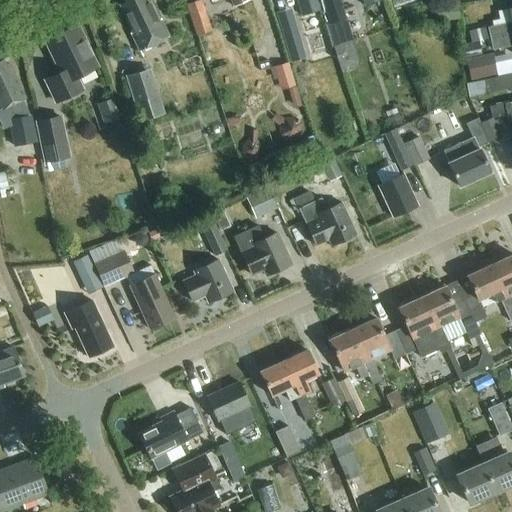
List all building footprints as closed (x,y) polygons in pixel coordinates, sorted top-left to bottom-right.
[(140,52),(169,38),(161,21),(158,23),(147,0),(133,0),(121,6),(134,34),(132,35),(140,52)] [(203,0),(204,1),(205,0),(230,0),(234,9),(248,2),(247,0),(203,0)] [(317,0),(296,0),(302,18),(321,12),(317,0)] [(346,21),(339,0),(322,0),(331,26),(346,21)] [(201,4),(188,8),(198,38),(211,33),(201,4)] [(437,21),(461,20),(460,5),(436,6),(437,21)] [(511,22),(488,28),(490,40),(511,35),(511,7),(509,8),(511,21),(511,22)] [(287,51),(290,64),(305,59),(290,9),(275,14),(287,51)] [(77,28),(47,42),(62,74),(46,82),(56,104),(82,91),(76,79),(97,69),(77,28)] [(488,28),(470,31),(472,44),(490,40),(488,28)] [(511,35),(490,40),(493,51),(511,46),(511,35)] [(493,54),(465,60),(470,81),(498,75),(493,54)] [(30,117),(23,102),(27,100),(10,66),(6,68),(3,62),(0,62),(0,110),(1,113),(9,109),(14,120),(9,121),(15,146),(36,142),(31,117),(30,117)] [(295,96),(286,64),(271,69),(277,90),(286,87),(289,97),(295,96)] [(150,68),(124,76),(138,123),(164,115),(150,68)] [(511,74),(499,77),(483,81),(486,95),(511,89),(511,74)] [(117,97),(101,102),(107,122),(123,117),(117,97)] [(507,116),(511,115),(511,102),(504,104),(504,105),(490,107),(492,119),(493,119),(507,116)] [(401,125),(396,110),(386,114),(391,128),(401,125)] [(71,158),(62,116),(35,122),(44,164),(71,158)] [(502,139),(493,119),(492,119),(480,124),(490,145),(502,139)] [(403,145),(413,166),(414,168),(430,160),(420,137),(403,145)] [(413,166),(403,145),(401,140),(389,146),(400,172),(413,166)] [(473,140),(444,152),(449,164),(448,164),(459,188),(490,174),(480,150),(479,151),(473,140)] [(330,183),(342,177),(334,158),(321,164),(330,183)] [(0,190),(8,189),(5,173),(0,174),(0,190)] [(393,218),(418,207),(404,175),(379,187),(393,218)] [(256,219),(278,209),(268,188),(246,198),(256,219)] [(322,199),(314,203),(309,193),(295,200),(316,247),(329,241),(332,247),(357,235),(343,204),(328,211),(322,199)] [(200,224),(203,232),(214,257),(228,251),(213,217),(200,224)] [(277,234),(264,240),(259,228),(235,239),(252,277),(264,271),(267,278),(292,266),(277,234)] [(124,253),(95,266),(105,288),(134,274),(124,253)] [(511,256),(490,267),(504,297),(499,299),(503,310),(511,305),(511,299),(510,295),(511,294),(511,256)] [(102,288),(86,257),(72,263),(88,295),(102,288)] [(219,261),(193,273),(195,277),(183,283),(192,304),(205,298),(208,305),(234,293),(219,261)] [(476,295),(464,300),(475,323),(486,318),(478,301),(491,295),(494,301),(499,299),(504,297),(490,267),(468,277),(476,295)] [(175,320),(156,278),(131,290),(151,331),(175,320)] [(445,287),(422,298),(436,329),(430,331),(435,341),(445,336),(444,334),(449,331),(445,323),(458,317),(469,340),(480,335),(475,323),(464,300),(453,305),(445,287)] [(405,354),(406,355),(417,350),(421,359),(439,351),(441,354),(451,350),(445,336),(435,341),(430,331),(436,329),(422,298),(398,309),(406,326),(396,331),(406,354),(405,354)] [(99,315),(92,300),(65,313),(72,329),(74,328),(88,359),(114,348),(99,316),(100,316),(99,315)] [(511,305),(503,310),(509,322),(510,322),(511,321),(511,305)] [(406,354),(396,331),(383,337),(375,320),(353,330),(367,360),(361,363),(366,373),(377,369),(372,358),(390,350),(395,360),(406,355),(405,354),(406,354)] [(367,360),(353,330),(334,339),(329,341),(339,364),(340,364),(343,372),(355,367),(360,379),(368,375),(372,386),(382,381),(377,369),(366,373),(361,363),(367,360)] [(0,387),(25,378),(14,349),(0,354),(0,387)] [(300,410),(310,405),(305,394),(310,392),(305,381),(318,375),(307,351),(283,362),(299,397),(295,399),(300,410)] [(290,401),(295,399),(299,397),(283,362),(261,372),(271,396),(285,390),(290,401)] [(345,403),(336,383),(334,378),(321,384),(332,408),(345,403)] [(336,383),(345,403),(351,416),(364,411),(349,378),(336,383)] [(242,412),(244,411),(250,408),(238,383),(207,397),(219,422),(220,422),(227,436),(237,431),(233,421),(244,416),(242,412)] [(488,406),(492,416),(492,417),(500,435),(511,429),(511,428),(504,411),(503,411),(499,401),(488,406)] [(448,434),(434,403),(411,414),(424,445),(448,434)] [(310,405),(300,410),(306,423),(316,418),(310,405)] [(163,422),(138,435),(151,460),(156,470),(170,463),(164,453),(202,434),(189,409),(175,416),(173,412),(161,419),(163,422)] [(329,442),(336,458),(350,452),(348,447),(371,437),(374,445),(378,443),(370,425),(329,442)] [(275,433),(287,459),(301,453),(289,427),(275,433)] [(245,479),(244,477),(229,443),(218,448),(234,484),(245,479)] [(423,477),(435,471),(425,448),(413,454),(423,477)] [(173,470),(183,491),(170,498),(176,511),(212,511),(220,507),(212,491),(218,488),(215,482),(224,478),(212,452),(173,470)] [(350,452),(336,458),(340,468),(341,468),(346,480),(347,481),(360,475),(350,452)] [(483,466),(495,493),(511,485),(511,460),(510,454),(483,466)] [(9,468),(23,505),(49,495),(35,459),(9,468)] [(469,504),(495,493),(483,466),(457,477),(469,504)] [(0,511),(2,511),(23,505),(9,468),(0,471),(0,511)] [(270,486),(268,486),(254,491),(261,511),(269,511),(278,509),(270,486)] [(402,502),(406,511),(437,511),(428,490),(402,502)] [(406,511),(402,502),(378,511),(406,511)]
